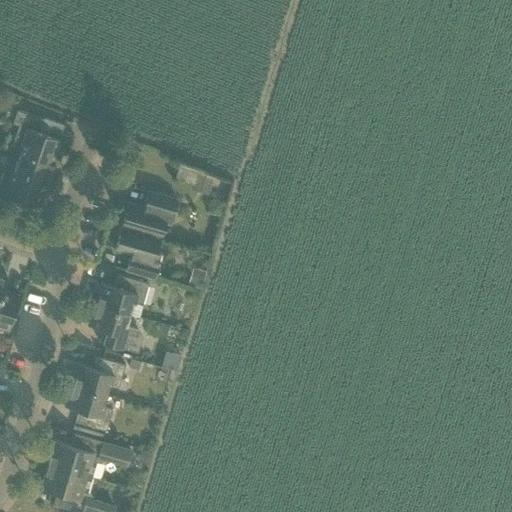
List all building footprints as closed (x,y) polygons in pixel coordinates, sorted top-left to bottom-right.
[(25,127),(18,125),(11,146),(21,149),(17,161),(51,172),(58,152),(54,150),(56,144),(47,140),(48,136),(50,136),(55,122),(42,117),(42,119),(29,115),(25,127)] [(2,171),(0,177),(0,191),(38,204),(42,193),(44,193),(51,172),(17,161),(13,172),(3,169),(2,171)] [(191,189),(208,195),(213,177),(197,172),(191,189)] [(169,224),(171,218),(177,199),(147,191),(142,207),(127,202),(120,226),(159,237),(163,222),(169,224)] [(159,237),(120,226),(113,249),(129,254),(124,269),(143,275),(154,279),(160,254),(155,253),(159,237)] [(0,274),(0,326),(8,329),(18,295),(2,290),(6,276),(0,274)] [(100,282),(93,304),(128,314),(132,302),(142,305),(148,284),(117,274),(113,286),(100,282)] [(190,276),(188,284),(200,288),(202,280),(190,276)] [(128,314),(93,304),(87,325),(101,329),(98,341),(137,352),(142,334),(139,329),(125,325),(128,314)] [(70,384),(105,394),(108,383),(118,386),(124,364),(93,355),(90,367),(76,363),(70,384)] [(140,361),(130,358),(128,366),(137,369),(140,361)] [(105,394),(70,384),(64,405),(77,409),(74,421),(105,430),(111,409),(101,406),(105,394)] [(54,440),(47,464),(86,475),(90,460),(96,462),(98,463),(102,461),(103,459),(127,466),(131,450),(102,441),(73,433),(69,445),(54,440)] [(147,465),(151,452),(140,449),(137,462),(147,465)] [(47,464),(40,487),(56,492),(52,504),(78,511),(81,511),(84,511),(110,511),(112,506),(90,500),(91,496),(89,493),(87,492),(81,491),(86,475),(47,464)]
